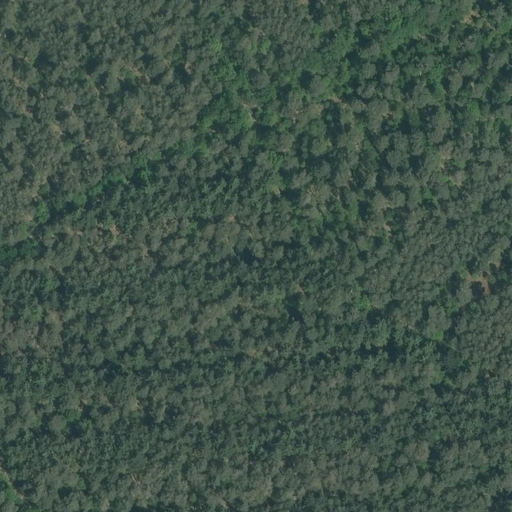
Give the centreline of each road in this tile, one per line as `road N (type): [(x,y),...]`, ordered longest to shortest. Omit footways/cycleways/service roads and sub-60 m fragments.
road 1 (track): [(247,112),(270,185),(327,276),(405,337),(511,393)]
road 2 (track): [(247,112),(0,251)]
road 3 (track): [(247,112),(447,0)]
road 4 (track): [(195,0),(247,112)]
